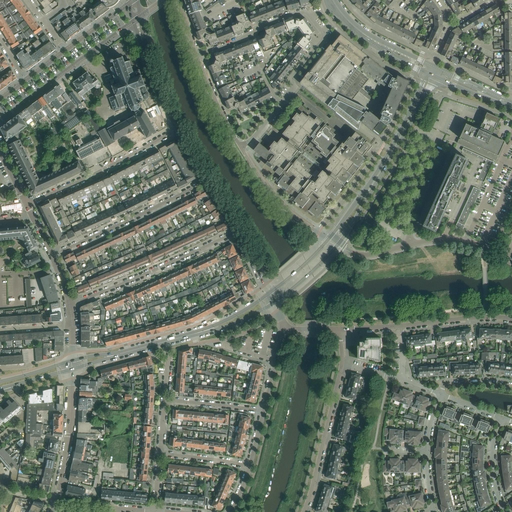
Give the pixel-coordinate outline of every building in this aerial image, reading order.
[(11,9),(21,2),(19,0),(15,0),(12,3),(13,4),(9,7),(11,9)] [(44,8),(49,5),(51,3),(48,0),(46,0),(41,4),(44,8)] [(118,3),(118,2),(119,1),(119,0),(100,0),(103,3),(90,12),(95,20),(96,20),(110,9),(110,8),(111,8),(112,7),(113,7),(115,6),(116,5),(117,4),(118,3)] [(368,2),(367,0),(366,0),(364,0),(363,2),(357,8),(359,9),(361,10),(368,2)] [(428,8),(433,2),(430,0),(426,0),(420,8),(422,9),(425,5),(428,8)] [(188,11),(190,14),(199,11),(200,11),(202,10),(202,9),(203,8),(203,7),(200,3),(199,2),(197,2),(197,1),(196,1),(186,4),(188,10),(188,11)] [(18,10),(24,6),(21,2),(11,9),(12,11),(16,8),(18,10)] [(364,13),(371,5),(368,2),(361,10),(364,13)] [(428,14),(437,8),(434,3),(433,2),(428,8),(430,10),(426,12),(428,14)] [(455,12),(464,6),(465,6),(462,2),(459,5),(452,9),(454,11),(455,12)] [(474,8),(470,3),(465,6),(464,6),(466,10),(467,12),(474,8)] [(53,10),(52,10),(49,5),(44,8),(42,10),(46,15),(53,10)] [(498,13),(500,13),(496,5),(491,8),(490,8),(496,18),(500,15),(498,13)] [(17,18),(27,10),(24,6),(18,10),(19,12),(15,15),(17,18)] [(369,17),(376,9),(373,6),(365,14),(369,17)] [(457,16),(466,10),(464,6),(455,12),(457,16)] [(441,14),(441,13),(437,8),(428,14),(429,16),(432,14),(434,16),(441,14)] [(490,8),(491,8),(490,8),(485,11),(489,18),(489,17),(492,15),(494,19),(496,18),(490,8)] [(377,14),(379,12),(376,9),(369,17),(370,18),(369,19),(371,21),(377,15),(377,14)] [(24,18),(30,14),(27,10),(17,18),(18,20),(20,18),(22,20),(24,18)] [(95,20),(90,12),(89,12),(88,10),(85,12),(83,10),(79,13),(81,15),(78,17),(86,27),(95,20)] [(202,19),(201,16),(199,11),(190,14),(189,15),(192,23),(202,19)] [(489,18),(485,11),(480,14),(486,24),(488,23),(486,19),(489,18)] [(22,26),(33,18),(30,14),(24,18),(25,20),(21,23),(22,26)] [(243,33),(241,28),(243,23),(249,21),(247,17),(246,18),(245,14),(236,17),(238,22),(236,25),(232,27),(235,36),(239,34),(239,35),(243,33)] [(380,26),(386,15),(384,14),(382,18),(380,17),(379,17),(374,23),(380,26)] [(486,24),(480,14),(475,17),(479,24),(482,22),(484,25),(486,24)] [(86,27),(78,17),(77,18),(76,15),(71,18),(81,31),(86,27)] [(374,23),(379,17),(377,15),(371,21),(374,23)] [(386,29),(389,22),(386,20),(388,17),(386,15),(380,26),(386,29)] [(62,27),(63,26),(58,20),(55,17),(50,21),(66,42),(71,38),(62,27)] [(312,29),(309,25),(307,22),(307,21),(305,18),(300,21),(299,21),(298,24),(296,24),(297,21),(296,21),(296,23),(295,23),(293,17),(289,19),(289,20),(285,21),(289,30),(297,27),(299,27),(304,34),(304,36),(298,43),(306,50),(309,46),(309,47),(312,43),(307,40),(308,39),(310,39),(310,35),(315,32),(312,28),(312,29)] [(479,24),(475,17),(470,20),(476,31),(478,29),(476,25),(479,24)] [(0,26),(11,20),(10,18),(5,20),(4,19),(0,21),(0,26)] [(30,26),(36,22),(33,18),(22,26),(24,27),(28,24),(30,26)] [(81,31),(71,18),(69,20),(68,18),(65,20),(76,35),(81,31)] [(202,19),(192,23),(193,23),(194,28),(205,23),(205,22),(204,23),(202,19)] [(396,34),(400,27),(397,25),(400,20),(397,19),(396,21),(391,32),(396,34)] [(9,27),(8,25),(12,22),(11,20),(0,26),(0,27),(2,31),(9,27)] [(76,35),(65,20),(62,22),(65,25),(63,26),(62,27),(71,38),(76,35)] [(396,21),(394,20),(393,23),(389,22),(386,29),(391,32),(396,21)] [(476,31),(470,20),(465,23),(468,30),(472,28),(474,32),(476,31)] [(101,30),(96,33),(99,37),(114,29),(109,21),(99,27),(101,30)] [(28,33),(39,26),(36,22),(30,26),(31,28),(27,31),(28,33)] [(196,32),(205,29),(207,28),(205,23),(194,28),(196,32)] [(468,30),(465,23),(459,26),(466,37),(468,36),(465,32),(468,30)] [(408,26),(402,37),(407,40),(411,33),(412,31),(408,30),(410,25),(408,24),(408,26)] [(402,37),(408,26),(405,25),(404,29),(400,27),(396,34),(402,37)] [(5,36),(16,29),(15,26),(10,29),(9,27),(2,31),(5,36)] [(37,34),(42,30),(39,26),(28,33),(30,35),(32,34),(33,35),(33,36),(37,34)] [(271,36),(276,34),(272,26),(268,28),(268,27),(264,28),(266,34),(265,38),(259,41),(260,44),(261,44),(263,48),(272,45),(270,40),(271,36)] [(466,37),(459,26),(452,31),(451,33),(458,36),(461,34),(464,38),(466,37)] [(14,35),(13,33),(17,31),(16,29),(5,36),(7,40),(14,35)] [(207,34),(205,29),(196,32),(198,37),(197,37),(199,41),(204,38),(209,41),(211,46),(215,44),(214,44),(218,42),(215,33),(210,35),(207,34)] [(437,40),(440,34),(429,29),(428,31),(432,33),(430,36),(437,40)] [(46,35),(42,30),(37,34),(41,38),(46,35)] [(413,43),(418,32),(416,30),(414,34),(411,33),(407,40),(413,43)] [(456,40),(458,36),(451,33),(448,39),(459,43),(460,41),(456,40)] [(10,44),(22,37),(20,34),(15,37),(14,35),(7,40),(10,44)] [(49,40),(46,35),(41,38),(44,43),(49,40)] [(331,44),(300,83),(304,87),(328,105),(333,99),(337,94),(315,77),(337,50),(341,53),(358,67),(359,66),(363,62),(366,58),(367,56),(350,42),(346,39),(341,35),(333,45),(331,44)] [(437,40),(430,36),(428,39),(427,39),(426,41),(424,40),(423,41),(433,46),(434,45),(435,45),(437,40)] [(20,44),(18,42),(23,39),(22,37),(10,44),(12,48),(20,44)] [(423,42),(416,39),(414,45),(421,48),(422,46),(423,42)] [(446,43),(446,44),(453,47),(456,49),(458,45),(459,43),(448,39),(446,44),(446,43)] [(49,40),(44,43),(51,53),(55,50),(55,48),(49,40)] [(51,53),(44,43),(42,45),(39,41),(36,43),(46,57),(51,53)] [(433,46),(423,41),(423,42),(422,46),(432,51),(433,46)] [(46,57),(36,43),(34,45),(35,46),(33,48),(32,48),(41,60),(46,57)] [(306,50),(298,43),(295,47),(303,53),(306,50)] [(36,64),(27,53),(26,54),(22,48),(23,48),(21,44),(13,49),(26,70),(28,70),(36,64)] [(451,50),(453,47),(446,44),(443,49),(443,50),(453,54),(455,52),(451,50)] [(32,48),(33,48),(31,46),(29,48),(28,47),(25,49),(28,53),(27,53),(36,64),(41,60),(32,48)] [(303,53),(295,47),(293,51),(300,57),(303,53)] [(453,54),(443,50),(441,55),(451,60),(450,62),(457,65),(460,59),(453,56),(453,54)] [(300,57),(293,51),(290,54),(297,60),(300,57)] [(221,70),(220,66),(221,62),(226,61),(222,52),(218,54),(218,53),(214,54),(216,60),(214,64),(209,66),(210,70),(211,70),(212,74),(222,70),(221,70)] [(297,60),(290,54),(287,57),(295,63),(297,60)] [(464,67),(470,56),(467,55),(465,59),(462,57),(459,64),(464,67)] [(470,69),(473,62),(469,61),(471,57),(470,56),(464,67),(470,69)] [(143,79),(142,77),(143,76),(143,75),(141,76),(139,71),(141,70),(140,70),(139,70),(139,69),(138,69),(139,70),(133,72),(134,71),(133,68),(132,68),(132,67),(133,67),(133,66),(131,67),(129,62),(131,61),(131,60),(128,61),(127,57),(123,59),(122,57),(113,60),(112,60),(110,60),(111,62),(109,63),(108,63),(108,64),(109,64),(109,66),(108,66),(108,67),(109,66),(110,68),(109,68),(109,69),(110,68),(112,74),(111,74),(111,75),(104,77),(108,87),(112,85),(116,96),(109,98),(114,111),(126,107),(129,106),(130,107),(129,108),(130,108),(132,110),(132,111),(132,110),(135,111),(135,112),(135,111),(138,110),(139,110),(138,110),(140,107),(141,107),(140,107),(140,104),(139,102),(142,101),(143,101),(143,99),(146,99),(146,100),(147,100),(146,99),(149,97),(149,93),(147,91),(147,90),(150,89),(151,89),(150,89),(149,86),(149,85),(148,85),(145,87),(145,86),(146,85),(146,84),(145,85),(144,82),(145,82),(144,79),(143,79)] [(295,63),(287,57),(284,61),(292,67),(295,63)] [(363,62),(359,66),(361,68),(379,82),(377,83),(383,88),(392,76),(384,70),(369,58),(368,59),(366,58),(363,62)] [(475,72),(480,61),(478,60),(476,64),(473,62),(470,69),(475,72)] [(292,67),(284,61),(281,64),(289,71),(292,67)] [(481,75),(484,68),(480,66),(482,62),(480,61),(475,72),(481,75)] [(289,71),(281,64),(279,68),(286,74),(289,71)] [(486,77),(491,66),(489,65),(487,69),(484,68),(481,75),(486,77)] [(495,73),(491,71),(493,67),(491,66),(486,77),(492,80),(495,73)] [(286,74),(279,68),(275,72),(283,78),(286,74)] [(17,79),(15,76),(12,70),(4,76),(10,84),(17,79)] [(101,85),(99,83),(95,78),(93,80),(87,72),(87,73),(87,72),(85,72),(83,74),(82,75),(83,76),(73,83),(77,89),(76,90),(81,97),(94,87),(96,89),(101,85)] [(283,78),(275,72),(273,75),(281,81),(283,78)] [(380,114),(378,119),(386,126),(389,123),(390,124),(391,120),(392,120),(395,112),(409,83),(408,81),(397,76),(397,77),(394,74),(392,76),(383,88),(390,93),(380,114)] [(278,85),(281,81),(273,75),(270,78),(274,82),(272,85),(274,89),(277,85),(278,85)] [(10,84),(4,76),(0,79),(0,86),(2,90),(10,84)] [(507,80),(507,77),(502,77),(502,78),(501,79),(495,76),(492,81),(500,86),(503,80),(507,80)] [(76,108),(59,85),(54,89),(71,111),(76,108)] [(230,89),(228,85),(219,90),(221,94),(230,89)] [(272,96),(268,87),(264,89),(268,98),(272,96)] [(71,111),(54,89),(49,93),(61,108),(66,115),(71,111)] [(232,93),(230,89),(221,94),(223,98),(232,93)] [(268,98),(264,89),(260,92),(264,100),(268,98)] [(83,105),(73,92),(69,95),(77,107),(79,105),(81,107),(83,105)] [(264,100),(260,92),(256,94),(260,103),(264,100)] [(49,93),(43,97),(50,106),(53,110),(55,112),(61,108),(49,93)] [(233,97),(234,97),(232,93),(223,98),(225,102),(233,97)] [(260,103),(256,94),(252,96),(256,105),(260,103)] [(333,99),(328,105),(360,131),(361,122),(364,118),(362,116),(366,111),(367,109),(338,95),(335,100),(333,99)] [(256,105),(252,96),(248,98),(252,107),(256,105)] [(43,97),(37,101),(47,114),(48,114),(51,118),(54,116),(51,112),(53,110),(50,106),(43,97)] [(248,109),(244,100),(240,102),(236,101),(233,97),(225,102),(227,106),(226,106),(228,110),(233,107),(238,108),(241,113),(245,112),(244,111),(248,109)] [(252,107),(248,98),(244,100),(248,109),(252,107)] [(47,114),(37,101),(32,105),(45,122),(45,121),(43,118),(47,114)] [(45,122),(32,105),(27,109),(36,121),(38,119),(40,121),(41,120),(43,123),(45,122)] [(351,175),(358,167),(359,168),(364,162),(363,161),(365,159),(365,158),(364,157),(373,146),(367,141),(365,143),(364,142),(366,140),(362,138),(361,139),(360,139),(361,137),(355,132),(353,130),(352,130),(338,148),(335,146),(343,136),(329,125),(328,126),(325,124),(322,128),(319,126),(323,122),(322,122),(320,120),(321,119),(321,118),(309,109),(309,110),(308,111),(303,106),(301,105),(295,113),(296,114),(285,128),(286,128),(287,129),(282,134),(289,140),(287,142),(279,136),(271,145),(270,147),(271,148),(269,151),(267,149),(266,148),(263,145),(262,145),(259,143),(254,150),(256,152),(262,157),(263,155),(272,162),(271,164),(268,161),(267,162),(265,164),(265,165),(280,176),(280,175),(283,177),(277,183),(279,184),(278,186),(284,191),(285,189),(286,190),(285,192),(289,195),(294,190),(299,194),(293,201),(294,201),(296,203),(295,204),(301,209),(305,213),(306,212),(308,212),(314,217),(315,215),(318,218),(325,209),(325,208),(326,208),(327,208),(328,207),(328,205),(327,205),(332,199),(333,201),(337,196),(342,190),(341,190),(340,189),(342,187),(335,181),(337,178),(344,184),(345,183),(346,182),(348,183),(353,176),(351,175)] [(37,122),(36,121),(27,109),(19,115),(22,119),(24,118),(28,124),(32,121),(35,124),(37,122)] [(157,133),(145,111),(135,116),(141,126),(141,127),(147,138),(157,133)] [(364,118),(361,122),(378,136),(381,136),(388,127),(386,126),(378,119),(369,112),(368,113),(366,111),(362,116),(364,118)] [(83,116),(81,113),(61,128),(62,130),(63,130),(67,132),(83,120),(82,116),(83,116)] [(496,138),(498,133),(496,130),(494,129),(499,118),(487,113),(479,128),(480,129),(480,130),(466,124),(459,138),(460,139),(460,140),(459,139),(457,143),(464,146),(496,161),(498,157),(496,156),(497,155),(498,156),(504,142),(496,138)] [(19,131),(27,126),(22,119),(19,115),(19,114),(18,115),(15,117),(14,118),(15,118),(11,120),(8,123),(5,125),(4,125),(4,126),(1,128),(0,128),(1,128),(1,129),(1,130),(2,130),(4,134),(3,135),(4,135),(6,139),(6,140),(7,141),(7,140),(16,134),(17,136),(21,133),(19,131)] [(108,127),(99,132),(107,147),(108,147),(107,146),(110,145),(111,148),(114,146),(113,143),(115,142),(115,141),(131,132),(132,132),(141,127),(141,126),(135,116),(133,118),(132,117),(128,119),(129,120),(121,124),(120,121),(115,124),(108,128),(108,127)] [(95,117),(89,120),(96,131),(101,127),(95,117)] [(105,148),(100,137),(84,146),(78,133),(69,137),(81,160),(90,156),(93,154),(105,148)] [(39,179),(20,140),(8,145),(9,145),(12,152),(12,153),(13,153),(21,170),(21,171),(22,171),(25,177),(24,177),(25,178),(30,187),(29,187),(30,188),(33,194),(33,195),(34,195),(34,194),(34,195),(35,194),(39,192),(39,193),(40,192),(44,190),(39,179)] [(178,145),(176,140),(172,142),(172,141),(166,144),(159,148),(161,152),(169,148),(170,149),(178,145)] [(181,151),(178,145),(170,149),(174,157),(183,151),(182,150),(181,151)] [(163,158),(159,150),(154,153),(158,161),(163,158)] [(186,159),(183,153),(184,153),(183,151),(174,157),(178,164),(186,159)] [(158,161),(154,153),(149,155),(153,163),(158,161)] [(428,214),(422,226),(436,232),(441,220),(443,216),(446,208),(452,196),(457,184),(463,172),(468,160),(455,154),(450,166),(444,178),(439,190),(433,202),(428,214)] [(153,163),(149,155),(144,158),(148,166),(153,163)] [(148,166),(144,158),(139,160),(143,168),(148,166)] [(191,166),(190,164),(189,165),(186,159),(178,164),(182,171),(191,166)] [(490,170),(493,162),(487,159),(485,162),(483,167),(490,170)] [(139,160),(134,163),(138,171),(140,174),(145,171),(143,168),(139,160)] [(66,180),(70,178),(76,175),(77,175),(84,172),(79,161),(39,179),(44,190),(51,187),(52,187),(52,186),(58,183),(59,184),(59,183),(66,180)] [(138,171),(134,163),(129,165),(133,173),(138,171)] [(133,173),(129,165),(124,168),(128,176),(133,173)] [(194,173),(191,167),(192,167),(191,166),(182,171),(186,178),(194,173)] [(128,176),(124,168),(119,170),(124,178),(128,176)] [(124,178),(119,170),(115,173),(119,181),(124,178)] [(119,181),(115,173),(110,175),(110,176),(108,177),(111,183),(113,182),(114,183),(119,181)] [(195,181),(194,180),(197,178),(194,173),(186,178),(186,179),(181,182),(183,187),(188,184),(189,184),(195,181)] [(111,184),(111,183),(108,177),(108,176),(103,178),(106,186),(111,184)] [(106,186),(103,178),(98,181),(101,189),(106,186)] [(177,187),(173,179),(168,182),(172,190),(177,187)] [(101,189),(98,181),(93,183),(96,191),(101,189)] [(172,190),(168,182),(163,184),(167,192),(172,190)] [(91,193),(96,191),(93,183),(88,185),(91,193)] [(167,192),(163,184),(158,187),(162,195),(167,192)] [(91,193),(88,185),(83,187),(86,195),(91,193)] [(86,195),(83,187),(78,189),(81,197),(82,199),(87,197),(86,195)] [(162,195),(158,187),(153,189),(157,197),(162,195)] [(81,197),(78,189),(73,192),(76,200),(81,197)] [(157,197),(153,189),(149,192),(153,200),(157,197)] [(76,200),(73,192),(68,194),(71,202),(76,200)] [(153,200),(149,192),(144,194),(148,202),(153,200)] [(71,202),(68,194),(63,196),(66,204),(71,202)] [(148,202),(144,194),(139,197),(143,204),(148,202)] [(470,194),(460,217),(467,220),(477,197),(470,194)] [(59,204),(55,196),(50,199),(53,205),(54,206),(59,204)] [(66,204),(63,196),(58,198),(61,206),(66,204)] [(143,204),(139,197),(134,199),(138,207),(143,204)] [(197,203),(194,197),(189,200),(192,206),(197,203)] [(53,205),(50,199),(49,199),(49,200),(45,201),(46,202),(39,206),(41,211),(50,207),(53,205)] [(138,207),(134,199),(129,201),(133,209),(138,207)] [(208,208),(213,204),(211,201),(210,199),(206,202),(205,203),(208,208)] [(192,206),(189,200),(184,203),(187,208),(192,206)] [(133,209),(129,201),(124,204),(125,204),(128,211),(128,212),(133,209)] [(187,208),(184,203),(178,206),(181,211),(187,208)] [(128,211),(125,204),(123,205),(118,207),(121,215),(126,213),(126,212),(128,211)] [(216,208),(215,207),(216,207),(213,204),(208,208),(211,212),(216,208)] [(54,214),(50,207),(41,211),(44,217),(43,217),(44,219),(54,214)] [(121,215),(118,207),(113,209),(116,217),(121,215)] [(176,214),(173,208),(168,211),(171,216),(176,214)] [(116,217),(113,209),(108,211),(111,219),(116,217)] [(221,214),(217,209),(212,213),(215,218),(217,217),(219,216),(221,214)] [(111,219),(108,211),(103,214),(106,222),(111,219)] [(171,216),(168,211),(163,213),(166,219),(171,216)] [(166,219),(163,213),(157,216),(160,222),(166,219)] [(58,221),(54,214),(44,219),(45,220),(46,220),(49,226),(58,221)] [(106,222),(103,214),(98,216),(101,224),(106,222)] [(91,215),(86,217),(88,220),(91,228),(96,226),(93,218),(91,215)] [(101,224),(98,216),(93,218),(96,226),(101,224)] [(457,223),(464,226),(467,220),(460,217),(458,222),(457,223)] [(155,224),(152,219),(152,218),(147,221),(150,227),(155,224)] [(86,230),(81,220),(76,222),(81,233),(86,230)] [(88,220),(83,222),(86,230),(91,228),(88,220)] [(50,232),(51,233),(61,228),(58,221),(49,226),(51,231),(50,232)] [(151,230),(150,227),(147,221),(142,224),(144,230),(146,233),(151,230)] [(81,233),(76,222),(71,224),(76,235),(81,233)] [(230,228),(227,222),(222,225),(225,231),(228,229),(230,228)] [(141,231),(144,230),(142,224),(139,226),(138,225),(135,227),(138,233),(142,231),(141,231)] [(225,231),(222,225),(216,227),(219,233),(221,232),(221,233),(225,231)] [(217,232),(214,226),(209,228),(212,234),(217,232)] [(0,239),(17,238),(18,238),(18,239),(21,240),(22,240),(28,252),(36,248),(36,247),(37,247),(27,228),(27,227),(0,229),(0,239)] [(138,233),(135,227),(132,228),(129,230),(132,236),(135,234),(136,237),(139,236),(138,233)] [(64,235),(61,228),(51,233),(52,235),(53,234),(55,239),(64,235)] [(206,237),(203,230),(203,231),(202,228),(197,231),(198,233),(201,239),(206,237)] [(212,234),(209,228),(203,230),(206,237),(212,234)] [(76,238),(72,230),(67,233),(71,241),(76,238)] [(127,238),(124,232),(118,234),(119,235),(121,240),(127,238)] [(64,235),(55,239),(56,240),(58,245),(62,243),(65,242),(66,243),(68,242),(69,241),(69,242),(71,241),(67,233),(64,235)] [(201,239),(198,233),(192,236),(195,242),(199,240),(201,239)] [(121,240),(119,235),(113,237),(115,243),(116,243),(121,240)] [(195,242),(192,236),(187,238),(190,244),(195,242)] [(117,246),(116,243),(115,243),(113,237),(108,240),(110,245),(111,245),(112,248),(117,246)] [(180,238),(175,240),(176,243),(179,249),(185,247),(182,240),(180,238)] [(190,244),(187,238),(182,240),(185,247),(190,244)] [(174,252),(171,245),(170,242),(164,245),(166,248),(169,254),(174,252)] [(179,249),(176,243),(171,245),(174,252),(179,249)] [(101,252),(100,250),(97,244),(92,247),(94,253),(95,253),(96,255),(101,252)] [(234,249),(232,245),(216,253),(216,254),(214,255),(218,262),(221,261),(220,260),(219,257),(222,255),(222,256),(224,254),(226,253),(234,249)] [(28,252),(21,256),(26,267),(40,260),(37,255),(36,252),(38,251),(36,248),(28,252)] [(169,255),(169,254),(166,248),(160,250),(163,257),(169,255)] [(89,255),(87,249),(81,252),(85,260),(88,259),(91,258),(89,255)] [(233,256),(237,254),(236,252),(236,251),(235,250),(234,250),(234,249),(226,253),(229,259),(234,257),(233,256)] [(163,257),(160,250),(155,253),(158,259),(163,257)] [(85,260),(81,252),(76,254),(79,262),(85,260)] [(158,259),(155,253),(148,256),(149,258),(151,263),(155,261),(158,259)] [(218,262),(214,255),(213,254),(211,255),(212,256),(210,257),(215,267),(216,270),(219,269),(216,263),(218,262)] [(151,263),(149,258),(148,256),(145,257),(146,257),(142,258),(145,265),(149,263),(149,264),(151,263)] [(215,267),(210,257),(208,257),(208,256),(206,257),(206,258),(206,259),(209,266),(211,265),(213,268),(215,267)] [(232,265),(241,261),(240,258),(239,259),(238,257),(234,258),(229,260),(232,265)] [(140,267),(137,260),(132,263),(134,269),(135,270),(140,267)] [(201,260),(197,262),(202,273),(205,272),(206,274),(208,273),(207,271),(206,271),(201,260)] [(243,266),(241,264),(242,263),(241,261),(232,265),(235,271),(239,269),(239,268),(243,266)] [(202,273),(197,262),(193,264),(198,275),(202,273)] [(134,269),(132,263),(126,265),(129,272),(134,269)] [(198,275),(193,264),(191,265),(191,264),(189,265),(189,266),(188,267),(190,271),(191,275),(194,273),(197,280),(200,278),(198,275)] [(121,267),(120,265),(115,267),(118,276),(124,274),(121,267)] [(126,265),(121,267),(124,274),(129,272),(126,265)] [(193,278),(191,275),(190,271),(188,267),(187,267),(187,266),(185,267),(185,268),(183,269),(188,280),(188,279),(190,283),(192,282),(190,279),(193,278)] [(115,267),(109,270),(113,278),(118,276),(115,267)] [(109,270),(109,269),(103,271),(107,281),(113,278),(109,270)] [(188,280),(183,269),(182,270),(182,269),(179,270),(180,271),(179,271),(184,282),(184,281),(188,280)] [(247,273),(246,271),(245,271),(244,269),(240,270),(235,272),(237,274),(234,275),(236,278),(238,277),(247,273)] [(107,281),(103,271),(98,274),(99,276),(102,283),(107,281)] [(184,282),(179,271),(176,271),(177,272),(175,273),(179,284),(184,282)] [(179,284),(175,273),(173,274),(173,273),(171,274),(171,275),(170,275),(174,283),(176,281),(178,284),(179,284)] [(248,278),(247,276),(248,276),(247,273),(238,277),(241,283),(245,280),(248,278)] [(58,303),(55,291),(54,289),(53,284),(50,275),(40,279),(47,298),(42,300),(43,305),(50,304),(58,303)] [(94,278),(93,276),(87,279),(91,287),(96,285),(94,278)] [(99,276),(94,278),(96,285),(97,285),(102,283),(99,276)] [(170,287),(166,277),(165,278),(165,277),(162,278),(163,278),(162,279),(162,278),(162,279),(167,290),(171,288),(170,287)] [(167,290),(162,279),(157,281),(162,291),(162,292),(167,290)] [(162,291),(157,281),(157,280),(154,281),(155,282),(153,283),(158,293),(162,291)] [(91,290),(87,281),(81,283),(85,292),(91,290)] [(244,289),(253,285),(251,282),(251,283),(250,281),(246,282),(246,281),(241,283),(244,289)] [(85,292),(81,283),(81,282),(78,283),(79,287),(77,288),(79,294),(85,292)] [(158,293),(153,283),(151,284),(151,283),(149,284),(149,285),(152,292),(154,291),(155,294),(158,293)] [(253,288),(254,287),(253,285),(244,289),(242,290),(244,295),(254,289),(253,288)] [(149,297),(144,287),(143,287),(142,287),(140,287),(141,288),(140,289),(143,296),(146,295),(147,298),(149,297)] [(143,296),(140,289),(139,288),(137,289),(137,290),(136,290),(141,304),(141,303),(144,302),(141,297),(143,296)] [(141,304),(136,290),(134,291),(134,290),(132,291),(132,292),(131,292),(134,300),(137,299),(140,306),(138,307),(139,310),(143,309),(142,306),(143,306),(141,303),(141,304)] [(237,300),(234,295),(233,292),(231,293),(230,291),(227,292),(232,302),(234,301),(237,300)] [(135,303),(134,300),(131,292),(130,293),(129,292),(127,293),(128,294),(126,295),(130,305),(133,312),(136,311),(133,304),(135,303)] [(227,292),(222,295),(227,305),(230,304),(230,303),(232,302),(227,292)] [(130,305),(126,295),(121,296),(124,304),(127,303),(128,306),(130,305)] [(225,306),(227,305),(222,295),(217,297),(222,307),(225,306)] [(222,307),(217,297),(215,298),(215,299),(213,300),(214,302),(218,310),(220,309),(220,308),(222,307)] [(121,309),(117,298),(115,299),(115,298),(113,299),(113,300),(117,310),(121,309)] [(82,307),(81,309),(81,312),(89,311),(92,311),(92,310),(94,309),(100,306),(102,310),(105,310),(105,309),(101,299),(98,301),(84,306),(82,307)] [(117,310),(113,300),(112,300),(112,299),(110,300),(110,301),(108,302),(113,312),(115,311),(117,310)] [(113,312),(108,302),(107,302),(106,301),(104,303),(107,311),(109,310),(111,313),(112,316),(111,316),(112,319),(115,318),(113,312)] [(218,310),(214,302),(212,303),(211,301),(208,302),(213,312),(215,311),(216,311),(218,310)] [(213,312),(208,302),(204,305),(205,307),(204,307),(208,315),(211,314),(211,313),(213,312)] [(59,306),(58,303),(50,304),(50,307),(44,308),(45,310),(41,310),(41,311),(59,308),(59,306)] [(208,315),(204,307),(203,308),(201,306),(198,307),(203,317),(206,316),(208,315)] [(203,317),(198,307),(196,308),(197,311),(196,312),(194,309),(194,310),(195,312),(199,320),(202,319),(201,318),(203,317)] [(199,320),(195,312),(194,310),(192,310),(190,311),(189,312),(194,322),(197,320),(197,321),(199,320)] [(187,316),(186,316),(188,325),(190,324),(192,323),(194,322),(189,312),(186,313),(188,316),(187,316)] [(61,320),(60,315),(60,313),(52,314),(49,315),(50,317),(47,317),(47,322),(60,321),(61,320)] [(188,325),(186,316),(183,317),(182,314),(179,315),(180,315),(183,326),(186,325),(188,325)] [(177,316),(175,317),(176,320),(178,328),(181,327),(181,326),(183,326),(180,315),(179,315),(177,316)] [(178,328),(176,320),(175,317),(174,317),(174,316),(170,318),(173,328),(176,328),(178,328)] [(168,331),(166,322),(165,322),(163,323),(163,319),(159,320),(160,321),(163,331),(165,331),(166,331),(168,331)] [(158,333),(156,325),(155,325),(154,322),(149,323),(149,324),(152,334),(154,334),(158,333)] [(147,336),(144,328),(142,328),(141,325),(139,326),(139,327),(141,337),(144,336),(144,337),(147,336)] [(131,327),(131,328),(129,329),(132,340),(134,339),(134,340),(137,339),(135,330),(134,326),(131,327)] [(485,339),(486,329),(483,329),(480,329),(480,338),(477,338),(477,344),(481,344),(482,338),(485,339)] [(124,342),(127,342),(124,330),(119,331),(122,342),(124,342)] [(117,344),(115,336),(112,336),(111,333),(109,334),(109,335),(112,345),(114,344),(114,345),(117,344)] [(445,342),(443,333),(438,333),(438,337),(435,337),(436,346),(440,346),(439,342),(445,342)] [(425,335),(425,340),(426,344),(426,346),(435,345),(436,345),(435,340),(431,341),(431,338),(432,338),(431,334),(428,335),(427,334),(426,334),(425,335)] [(414,345),(414,340),(413,336),(412,336),(411,336),(410,337),(406,337),(407,347),(411,346),(410,346),(414,345)] [(380,361),(379,349),(380,349),(380,348),(381,348),(381,338),(367,338),(367,340),(365,340),(365,341),(362,341),(362,342),(360,342),(360,346),(358,346),(358,358),(368,361),(368,360),(368,358),(380,361)] [(43,347),(43,348),(43,351),(43,354),(46,354),(46,348),(50,348),(50,351),(54,351),(60,351),(62,351),(62,346),(43,346),(43,347)] [(214,364),(217,354),(216,354),(216,353),(214,352),(214,353),(211,352),(209,360),(208,362),(214,364)] [(219,366),(220,363),(222,355),(220,354),(219,354),(217,354),(214,364),(219,366)] [(152,364),(151,360),(150,357),(149,357),(149,356),(144,358),(144,359),(147,369),(148,373),(154,373),(152,364)] [(262,370),(263,366),(244,362),(239,360),(236,368),(239,369),(251,372),(261,374),(262,373),(263,371),(262,370)] [(485,360),(485,368),(488,368),(488,372),(490,372),(490,373),(492,374),(493,373),(495,364),(494,364),(495,362),(490,361),(490,360),(488,360),(485,360)] [(445,375),(445,371),(448,371),(448,366),(445,366),(445,365),(439,366),(440,375),(441,376),(442,375),(443,375),(445,375)] [(417,368),(413,368),(414,372),(417,372),(418,376),(419,377),(421,377),(421,376),(423,376),(423,367),(417,367),(417,368)] [(351,375),(350,378),(351,378),(350,381),(359,383),(363,384),(363,386),(374,389),(376,380),(352,374),(351,375)] [(102,386),(102,383),(102,382),(101,378),(98,378),(98,381),(91,381),(91,379),(83,378),(81,378),(81,379),(80,379),(80,381),(81,382),(81,384),(86,384),(85,385),(98,386),(102,386)] [(258,385),(250,383),(247,382),(246,388),(257,391),(257,390),(258,390),(258,388),(258,385)] [(56,386),(52,387),(52,388),(52,389),(52,390),(56,390),(56,399),(52,399),(52,402),(62,402),(62,386),(56,386)] [(246,388),(244,394),(245,394),(256,396),(256,394),(257,394),(257,392),(257,391),(246,388)] [(45,403),(52,402),(52,399),(52,390),(52,389),(50,389),(42,391),(43,395),(40,395),(41,399),(41,400),(41,403),(45,403)] [(403,403),(407,391),(405,390),(404,390),(402,389),(401,391),(398,390),(396,394),(394,393),(392,400),(393,400),(395,400),(399,402),(403,403)] [(411,407),(415,396),(411,395),(412,393),(410,392),(407,391),(403,403),(406,404),(406,405),(410,406),(411,407)] [(41,403),(41,400),(41,399),(40,395),(37,396),(36,393),(27,395),(28,404),(41,403)] [(256,398),(255,397),(256,396),(245,394),(244,399),(254,402),(255,400),(256,399),(256,398)] [(419,409),(424,398),(421,397),(421,396),(419,396),(418,398),(415,396),(411,407),(412,407),(416,408),(419,409)] [(427,407),(429,402),(428,402),(429,400),(427,399),(427,398),(426,399),(424,398),(419,409),(423,410),(423,411),(426,412),(428,407),(427,407)] [(21,409),(14,401),(11,403),(8,400),(7,401),(17,413),(21,409)] [(17,413),(7,401),(6,402),(8,405),(5,408),(12,416),(17,413)] [(62,402),(52,402),(45,403),(46,411),(62,411),(62,402)] [(46,411),(45,403),(41,403),(28,404),(26,404),(25,433),(26,433),(40,435),(43,435),(43,424),(36,424),(36,410),(46,411)] [(343,410),(351,412),(352,409),(353,410),(354,407),(348,406),(348,405),(344,404),(344,407),(343,408),(342,409),(343,410)] [(447,418),(451,408),(447,406),(446,409),(444,408),(444,410),(442,409),(438,419),(441,421),(443,416),(447,418)] [(12,416),(5,408),(2,410),(0,407),(0,409),(8,420),(12,416)] [(455,423),(459,413),(455,412),(455,410),(451,408),(447,418),(451,420),(451,422),(455,423)] [(8,420),(0,409),(0,418),(3,421),(2,421),(4,423),(8,420)] [(91,422),(91,410),(79,410),(79,421),(91,422)] [(464,425),(468,414),(464,413),(463,415),(459,413),(455,423),(459,425),(460,423),(464,425)] [(472,430),(476,420),(472,418),(472,416),(468,414),(464,425),(468,426),(468,428),(472,430)] [(250,421),(250,418),(242,416),(240,416),(239,418),(241,419),(241,421),(241,422),(249,424),(249,423),(250,423),(250,421)] [(481,431),(485,421),(481,419),(480,421),(476,420),(472,430),(476,432),(477,429),(481,431)] [(91,429),(91,422),(79,421),(78,433),(100,434),(105,434),(105,429),(91,429)] [(240,421),(239,424),(240,424),(239,427),(248,429),(249,428),(249,427),(248,426),(249,424),(241,422),(241,421),(240,421)] [(487,438),(491,428),(489,427),(490,425),(489,425),(489,423),(485,421),(481,431),(485,433),(484,437),(487,438)] [(247,430),(248,429),(239,427),(237,426),(235,432),(238,432),(238,433),(246,435),(247,432),(248,432),(248,430),(247,430)] [(338,427),(338,429),(339,430),(338,432),(350,435),(351,430),(347,428),(339,426),(339,427),(338,427)] [(448,436),(449,432),(448,432),(441,431),(441,430),(442,430),(437,428),(438,428),(437,433),(438,434),(438,436),(447,438),(448,436)] [(395,443),(396,430),(393,430),(388,429),(386,429),(385,429),(385,435),(387,435),(386,440),(390,440),(390,442),(392,443),(393,443),(395,443)] [(405,441),(405,431),(400,430),(400,431),(396,430),(395,443),(398,443),(399,443),(401,443),(401,441),(405,441)] [(509,442),(511,433),(511,431),(508,430),(507,432),(506,432),(505,433),(504,433),(500,443),(503,444),(505,440),(509,442)] [(413,444),(414,432),(411,432),(411,431),(406,431),(405,431),(405,441),(408,442),(408,444),(410,444),(411,445),(411,444),(413,444)] [(337,435),(337,438),(340,438),(349,440),(350,435),(338,432),(337,433),(337,434),(337,435)] [(420,443),(420,438),(421,438),(422,432),(421,432),(418,432),(414,432),(413,444),(416,445),(419,445),(419,443),(420,443)] [(26,440),(25,449),(27,449),(36,450),(36,446),(37,446),(37,445),(38,443),(41,444),(41,443),(42,443),(43,439),(40,438),(40,435),(26,433),(26,440)] [(87,445),(87,441),(78,439),(77,445),(89,448),(91,448),(92,445),(89,445),(87,445)] [(483,449),(483,446),(479,446),(479,443),(471,440),(470,445),(474,445),(473,452),(484,453),(484,450),(483,449)] [(333,447),(332,449),(333,450),(342,452),(343,452),(345,453),(345,450),(344,449),(344,447),(338,446),(338,445),(334,444),(334,447),(333,447)] [(88,452),(89,448),(77,445),(75,452),(90,455),(91,452),(88,452)] [(54,461),(55,455),(46,453),(47,451),(44,451),(42,459),(54,461)] [(9,456),(5,452),(0,456),(0,460),(1,462),(9,456)] [(511,459),(511,456),(504,456),(504,455),(499,454),(500,454),(501,462),(511,461),(511,459)] [(12,460),(9,456),(1,462),(5,466),(12,460)] [(42,459),(38,458),(38,461),(46,463),(45,467),(52,469),(54,461),(42,459)] [(90,464),(82,462),(83,460),(74,458),(73,464),(89,468),(89,467),(93,468),(94,464),(90,464)] [(395,472),(395,459),(392,459),(391,459),(389,459),(389,461),(385,461),(385,466),(383,466),(383,472),(384,472),(386,472),(391,472),(395,472)] [(404,472),(404,461),(400,461),(400,459),(398,459),(397,459),(395,459),(395,472),(398,472),(403,472),(404,472)] [(413,472),(413,459),(410,459),(409,459),(407,459),(407,462),(404,461),(404,472),(409,472),(413,472)] [(16,464),(12,460),(5,466),(8,470),(9,470),(16,464)] [(17,472),(18,467),(16,464),(9,470),(11,472),(17,472)] [(89,471),(89,468),(73,464),(71,470),(82,472),(82,469),(89,471)] [(338,471),(339,468),(338,468),(337,468),(329,466),(329,467),(328,467),(328,468),(328,469),(328,472),(338,474),(341,475),(341,472),(338,471)] [(89,476),(81,474),(82,472),(71,470),(70,475),(89,479),(89,476)] [(235,476),(236,473),(230,471),(229,471),(226,470),(225,472),(227,473),(226,475),(233,479),(234,478),(235,478),(235,477),(235,476)] [(50,480),(51,474),(37,472),(37,474),(43,475),(43,478),(42,478),(50,480)] [(28,481),(29,475),(22,474),(18,473),(16,482),(16,485),(27,487),(28,481)] [(233,481),(233,479),(226,475),(224,480),(231,484),(231,483),(232,483),(233,481)] [(50,482),(50,480),(42,478),(43,478),(42,477),(36,476),(36,478),(38,479),(38,480),(41,481),(41,484),(40,484),(49,486),(49,485),(50,485),(50,483),(50,482)] [(349,486),(351,477),(349,477),(347,483),(343,482),(342,485),(349,486)] [(231,484),(224,480),(221,486),(229,489),(230,487),(231,487),(231,485),(231,484)] [(48,488),(49,486),(40,484),(41,484),(39,483),(35,483),(34,488),(48,491),(49,490),(49,489),(48,488)] [(323,487),(322,490),(334,494),(336,488),(335,488),(328,486),(328,485),(325,484),(324,487),(323,487)] [(66,493),(66,494),(84,499),(86,489),(68,485),(68,486),(67,488),(66,493)] [(230,489),(229,489),(221,486),(219,490),(219,491),(227,494),(228,493),(228,494),(229,492),(228,492),(230,489)] [(488,492),(486,487),(476,489),(477,495),(488,492)] [(226,496),(227,494),(219,491),(219,490),(216,489),(215,491),(218,493),(217,496),(224,499),(225,498),(226,498),(226,497),(226,496)] [(333,499),(334,494),(322,490),(321,492),(322,493),(321,495),(331,499),(333,499)] [(170,502),(171,494),(166,493),(166,492),(165,492),(164,491),(163,491),(162,498),(163,498),(163,497),(165,498),(165,501),(168,502),(170,502)] [(424,503),(423,498),(424,498),(422,492),(422,493),(419,494),(415,495),(418,507),(421,506),(421,507),(421,506),(424,506),(423,504),(424,503)] [(489,498),(488,492),(477,495),(479,501),(489,498)] [(330,504),(331,499),(321,495),(321,496),(320,495),(319,498),(320,498),(319,501),(330,504)] [(418,507),(415,495),(412,496),(412,495),(407,496),(406,496),(409,507),(412,506),(413,508),(415,508),(416,508),(418,507)] [(225,500),(224,499),(217,496),(215,501),(222,504),(223,502),(224,502),(225,500)] [(409,507),(406,496),(406,497),(401,498),(398,499),(401,511),(403,511),(404,511),(404,510),(406,510),(406,508),(409,507)] [(12,511),(16,504),(17,501),(19,498),(15,497),(9,511),(12,511)] [(486,505),(490,504),(489,501),(490,500),(489,498),(479,501),(477,502),(479,508),(476,509),(477,511),(479,511),(487,507),(486,505)] [(401,511),(398,499),(394,500),(390,501),(387,501),(388,507),(390,507),(391,511),(395,510),(395,511),(398,511),(401,511)] [(40,508),(43,502),(30,500),(29,503),(31,504),(40,508)] [(222,505),(222,504),(215,501),(214,504),(213,503),(211,506),(214,507),(220,509),(221,507),(222,507),(222,506),(222,505)] [(329,506),(330,504),(319,501),(319,503),(318,503),(317,506),(326,509),(327,506),(329,506)] [(453,506),(452,503),(451,501),(442,503),(442,505),(441,505),(441,506),(440,507),(441,509),(453,506)]
